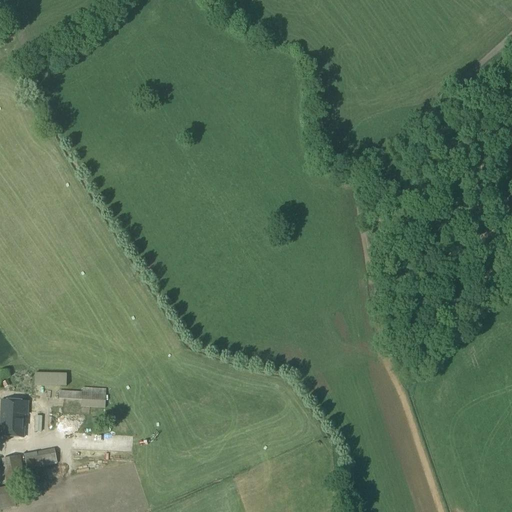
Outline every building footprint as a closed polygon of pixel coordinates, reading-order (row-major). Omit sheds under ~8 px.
[(66,387),(66,375),(34,374),(34,387),(66,387)] [(7,381),(1,384),(4,389),(10,386),(7,381)] [(26,416),(27,403),(1,402),(0,419),(0,437),(23,438),(24,416),(26,416)] [(50,451),(49,472),(69,473),(70,452),(50,451)] [(24,461),(13,460),(12,474),(23,474),(24,461)] [(0,488),(0,507),(15,504),(10,486),(0,488)]
